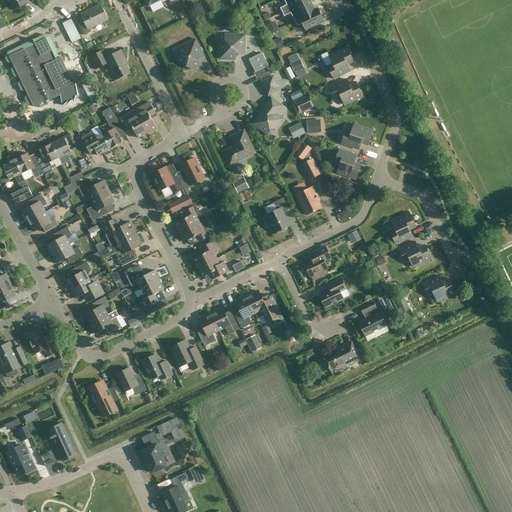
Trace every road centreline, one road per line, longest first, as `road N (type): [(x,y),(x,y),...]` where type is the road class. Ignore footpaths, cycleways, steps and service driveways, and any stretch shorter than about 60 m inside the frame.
road 1 (residential): [(194,301),(126,166),(182,135)]
road 2 (residential): [(53,301),(85,354),(97,358),(180,319),(194,301)]
road 3 (residential): [(12,492),(120,453),(148,511)]
road 4 (residential): [(182,135),(118,0)]
road 5 (residential): [(279,260),(356,221),(378,181)]
